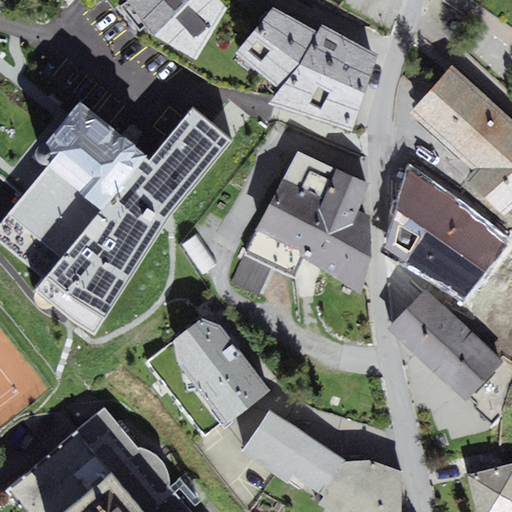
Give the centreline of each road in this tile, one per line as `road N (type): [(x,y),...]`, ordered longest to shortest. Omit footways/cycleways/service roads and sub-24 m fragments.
road 1 (residential): [(419,511),(376,253),(384,113),(415,0)]
road 2 (residential): [(272,113),(0,21)]
